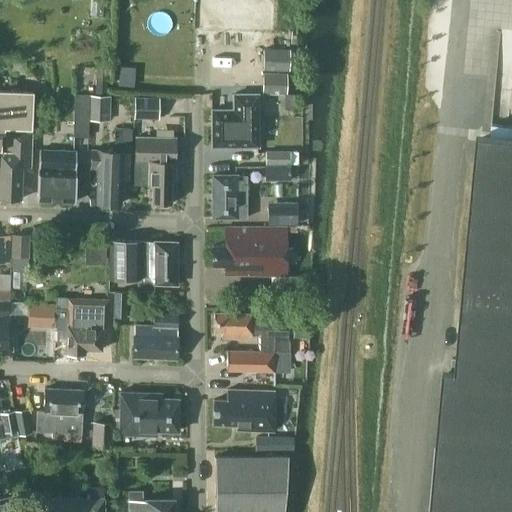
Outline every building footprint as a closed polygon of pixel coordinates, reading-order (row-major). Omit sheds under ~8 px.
[(288,48),(262,48),(262,70),(288,70),(288,48)] [(133,86),(135,67),(119,66),(118,85),(133,86)] [(106,80),(106,68),(96,67),(95,80),(106,80)] [(286,73),(262,72),(261,94),(285,94),(286,73)] [(0,132),(2,132),(2,130),(2,127),(30,128),(31,91),(0,89),(0,132)] [(89,95),(89,93),(74,93),(72,136),(87,137),(88,119),(89,95)] [(233,109),(211,110),(210,145),(256,145),(257,93),(233,94),(233,109)] [(109,95),(89,95),(88,119),(108,120),(109,95)] [(134,98),(133,118),(152,119),(158,119),(158,98),(134,97),(134,98)] [(133,143),(133,127),(119,127),(119,143),(133,143)] [(0,132),(0,148),(1,148),(1,152),(0,151),(0,197),(19,199),(20,167),(29,167),(30,132),(2,130),(2,132),(0,132)] [(511,511),(511,138),(475,135),(455,371),(441,370),(429,511),(511,511)] [(133,160),(133,183),(147,183),(150,183),(150,188),(150,200),(169,200),(169,178),(172,178),(173,137),(152,136),(134,136),(133,160)] [(75,151),(37,149),(36,200),(73,201),(75,151)] [(90,150),(90,165),(96,165),(94,202),(119,203),(120,180),(121,151),(90,150)] [(297,150),(288,150),(265,150),(265,164),(289,165),(298,165),(297,150)] [(289,165),(265,164),(265,165),(264,165),(265,181),(289,180),(289,165)] [(244,217),(243,174),(211,175),(211,217),(244,217)] [(296,224),(296,202),(267,202),(267,224),(296,224)] [(285,274),(284,226),(225,226),(225,244),(211,245),(211,265),(224,265),(224,275),(285,274)] [(29,234),(11,234),(10,257),(28,257),(29,234)] [(175,241),(107,241),(107,277),(142,277),(142,283),(175,283),(175,241)] [(102,260),(103,243),(86,243),(85,259),(102,260)] [(125,292),(113,291),(112,316),(125,317),(125,292)] [(106,300),(55,298),(54,326),(65,327),(64,353),(82,354),(83,348),(99,349),(100,325),(105,325),(106,300)] [(24,302),(7,302),(0,302),(0,349),(9,349),(9,321),(24,321),(24,302)] [(224,369),(274,370),(274,351),(289,351),(289,340),(287,340),(287,329),(274,329),(275,310),(249,310),(249,313),(212,313),(212,332),(220,332),(220,337),(250,338),(250,333),(257,333),(257,351),(224,350),(224,369)] [(308,337),(309,312),(293,312),(292,337),(308,337)] [(176,315),(155,314),(152,313),(152,326),(133,325),(131,356),(174,358),(176,315)] [(81,390),(43,387),(42,410),(35,410),(33,431),(49,432),(48,438),(78,440),(81,390)] [(273,391),(224,389),(224,399),(212,399),(211,423),(235,424),(235,428),(271,430),(273,391)] [(161,392),(119,391),(118,434),(154,434),(154,430),(175,430),(176,398),(161,397),(161,392)] [(0,412),(0,438),(28,433),(24,408),(0,412)] [(113,422),(91,421),(91,447),(112,447),(113,422)] [(254,451),(281,450),(280,436),(254,437),(254,451)] [(281,511),(284,456),(214,456),(213,511),(281,511)] [(26,489),(21,470),(4,475),(9,493),(26,489)] [(100,498),(100,487),(86,487),(86,498),(44,499),(44,511),(101,511),(102,498),(100,498)] [(140,498),(140,490),(127,491),(127,511),(172,511),(172,498),(140,498)] [(17,511),(14,495),(0,497),(0,511),(17,511)]
